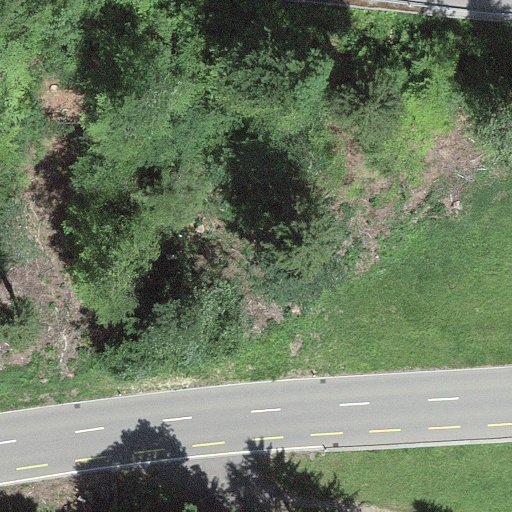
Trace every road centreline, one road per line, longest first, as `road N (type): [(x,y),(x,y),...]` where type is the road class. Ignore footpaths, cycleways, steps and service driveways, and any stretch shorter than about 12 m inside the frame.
road 1 (tertiary): [(511,402),(241,419),(0,449)]
road 2 (track): [(308,511),(229,493),(176,425)]
